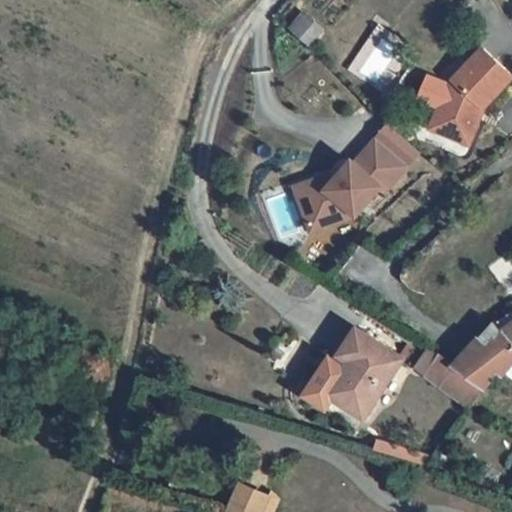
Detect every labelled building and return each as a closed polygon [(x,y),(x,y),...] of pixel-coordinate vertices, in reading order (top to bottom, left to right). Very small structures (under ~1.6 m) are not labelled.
[(477,149),(506,63),(465,49),(454,82),(423,72),(414,98),(433,104),(424,131),(477,149)] [(287,185),(306,239),(349,224),(377,194),(387,191),(419,157),(416,150),(389,124),(381,127),(354,155),(346,158),(337,168),(287,185)] [(511,309),(495,323),(492,320),(449,370),(432,359),(418,381),(463,411),(478,390),(509,356),(511,359),(511,309)] [(398,361),(352,328),(333,354),(348,365),(326,397),(356,419),(398,361)] [(410,460),(400,456),(398,464),(408,468),(410,460)] [(222,511),(274,511),(280,499),(236,481),(222,511)]
